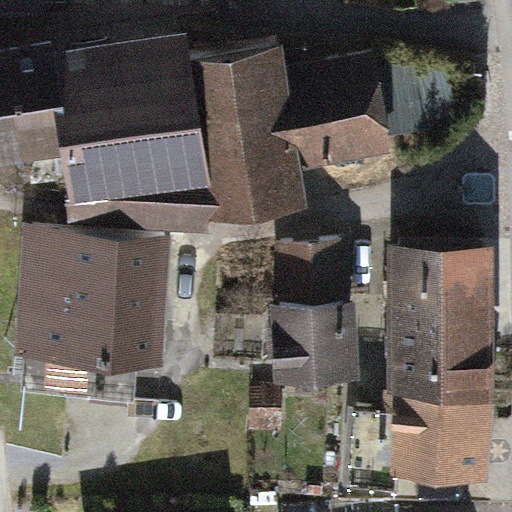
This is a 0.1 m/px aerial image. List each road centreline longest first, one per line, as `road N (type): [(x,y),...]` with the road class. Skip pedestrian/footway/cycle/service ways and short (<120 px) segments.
road 1 (residential): [(0,201),(207,222),(431,196)]
road 2 (residential): [(247,0),(408,22),(511,22)]
